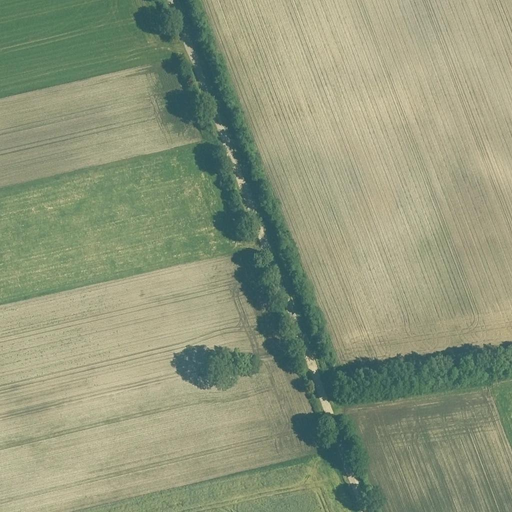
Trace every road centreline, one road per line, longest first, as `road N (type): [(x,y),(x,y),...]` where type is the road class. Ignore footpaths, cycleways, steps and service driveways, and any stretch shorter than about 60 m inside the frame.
road 1 (track): [(163,0),(364,511)]
road 2 (track): [(511,364),(319,392)]
